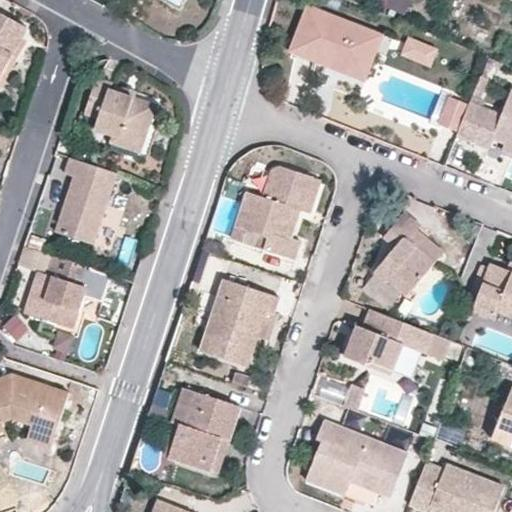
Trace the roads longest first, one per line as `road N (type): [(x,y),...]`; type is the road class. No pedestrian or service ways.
road 1 (residential): [(221,93),(96,492)]
road 2 (residential): [(366,159),(269,454),(269,490),(291,511)]
road 3 (residential): [(80,18),(0,257)]
road 4 (residential): [(80,18),(221,93)]
road 5 (residential): [(221,93),(366,159)]
road 6 (residential): [(366,159),(511,216)]
